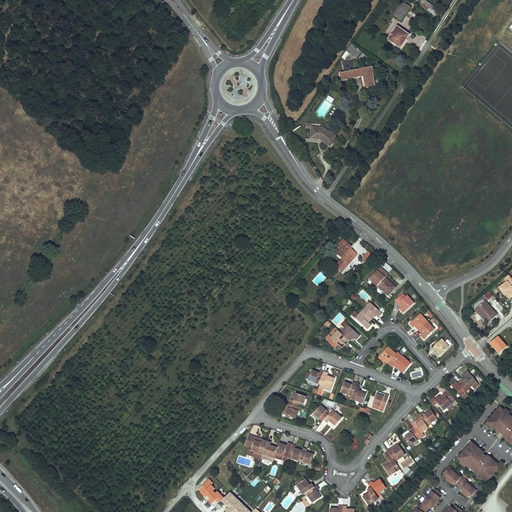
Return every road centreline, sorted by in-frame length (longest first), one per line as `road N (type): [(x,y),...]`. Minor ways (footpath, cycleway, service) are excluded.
road 1 (residential): [(325,193),(455,0)]
road 2 (residential): [(422,389),(344,467),(334,465),(318,436),(250,413)]
road 3 (secondary): [(0,408),(142,242)]
road 4 (secondary): [(142,242),(15,376)]
road 5 (residential): [(325,193),(430,293)]
road 6 (residential): [(350,365),(309,353),(250,413)]
road 7 (residential): [(209,511),(194,498),(196,474),(250,413)]
road 8 (residential): [(350,365),(384,328),(396,327),(437,374)]
